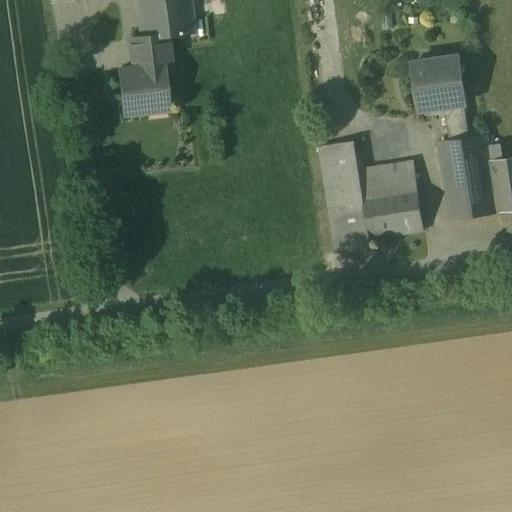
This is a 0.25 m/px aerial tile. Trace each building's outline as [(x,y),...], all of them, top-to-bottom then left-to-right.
[(136,0),(138,10),(190,4),(189,0),(136,0)] [(190,4),(138,10),(141,40),(167,37),(194,33),(190,4)] [(141,40),(126,42),(129,71),(116,72),(121,116),(167,111),(162,69),(171,68),(167,37),(141,40)] [(460,56),(412,63),(419,110),(445,106),(450,142),(470,139),(465,104),(467,103),(460,56)] [(450,142),(441,143),(447,181),(492,174),(490,161),(486,137),(470,139),(450,142)] [(355,141),(321,146),(338,253),(372,248),(359,171),(355,141)] [(492,174),(447,181),(452,219),(511,210),(511,157),(490,161),(492,174)] [(411,162),(359,171),(370,239),(424,231),(417,185),(415,186),(411,162)]
